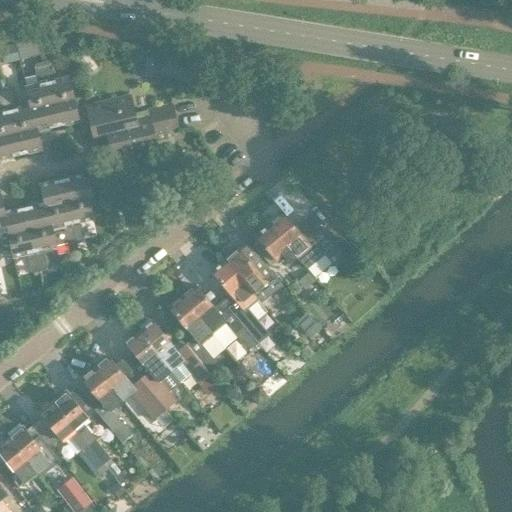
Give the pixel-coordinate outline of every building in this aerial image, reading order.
[(154,58),(138,58),(138,77),(154,77),(154,58)] [(198,75),(168,60),(162,72),(191,87),(195,79),(198,75)] [(47,61),(41,63),(46,83),(56,127),(78,122),(67,78),(66,75),(54,78),(50,63),(47,61)] [(25,88),(29,106),(30,106),(36,131),(56,127),(46,83),(41,63),(35,64),(33,67),(37,85),(25,88)] [(10,75),(2,77),(4,84),(11,82),(10,75)] [(10,89),(4,91),(19,155),(40,150),(37,136),(36,131),(30,106),(29,106),(17,109),(13,92),(10,89)] [(0,159),(19,155),(4,91),(0,91),(0,111),(0,113),(0,112),(0,159)] [(94,137),(106,134),(174,118),(171,105),(133,114),(129,96),(85,106),(93,137),(94,137)] [(177,131),(174,118),(106,134),(113,164),(157,154),(154,142),(166,139),(165,134),(177,131)] [(82,175),(61,180),(76,244),(81,243),(83,239),(79,222),(92,219),(87,196),(90,195),(87,179),(83,180),(82,175)] [(70,245),(76,244),(61,180),(39,185),(42,198),(44,203),(50,229),(51,229),(55,246),(66,243),(70,245)] [(0,199),(0,259),(0,257),(0,240),(8,239),(3,213),(2,208),(0,199)] [(55,247),(55,246),(51,229),(50,229),(44,203),(23,208),(38,272),(44,271),(46,267),(42,250),(55,247)] [(23,208),(3,213),(8,239),(12,257),(25,254),(29,271),(32,273),(38,272),(23,208)] [(268,225),(295,258),(306,270),(335,246),(313,220),(297,234),(281,214),(268,225)] [(295,258),(268,225),(254,235),(275,261),(282,255),(289,264),(295,258)] [(342,239),(335,244),(347,259),(354,253),(342,239)] [(238,250),(224,261),(259,303),(281,285),(257,256),(248,263),(238,250)] [(236,302),(227,309),(256,343),(257,344),(267,335),(255,322),(267,313),(259,303),(224,261),(211,272),(236,302)] [(181,296),(212,333),(225,323),(244,346),(246,347),(249,347),(252,346),(256,343),(227,309),(219,315),(194,285),(181,296)] [(194,338),(185,345),(202,365),(211,358),(199,344),(212,333),(181,296),(168,307),(194,338)] [(138,332),(171,371),(180,382),(191,373),(199,383),(210,374),(202,365),(185,345),(177,352),(151,321),(138,332)] [(150,374),(142,381),(166,410),(177,401),(160,380),(171,371),(138,332),(125,343),(150,374)] [(108,357),(95,368),(122,401),(131,393),(153,420),(166,410),(142,381),(133,388),(108,357)] [(111,410),(122,401),(95,368),(81,379),(106,408),(99,415),(122,443),(132,435),(111,410)] [(62,395),(52,403),(42,411),(44,413),(32,423),(51,446),(59,440),(60,440),(67,434),(81,452),(88,446),(103,464),(107,470),(118,483),(123,479),(117,471),(118,470),(107,456),(80,423),(87,417),(68,394),(64,397),(62,395)] [(51,446),(32,423),(24,429),(23,427),(9,438),(37,471),(44,466),(37,458),(51,446)] [(37,471),(9,438),(0,445),(0,453),(15,472),(10,475),(19,486),(37,471)] [(88,446),(81,452),(101,475),(107,470),(103,464),(88,446)] [(0,511),(9,511),(3,504),(10,498),(0,485),(0,476),(4,474),(0,469),(0,511)] [(75,511),(77,511),(89,503),(71,479),(58,489),(75,511)] [(117,484),(111,488),(118,497),(123,493),(117,484)]
